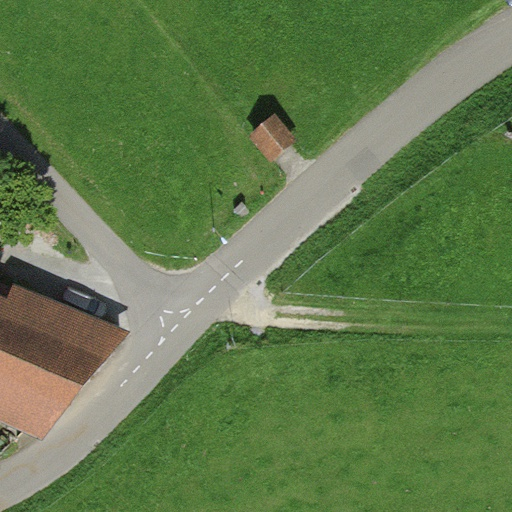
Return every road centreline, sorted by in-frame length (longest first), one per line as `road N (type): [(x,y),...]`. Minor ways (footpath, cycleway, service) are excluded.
road 1 (unclassified): [(511,44),(355,160),(183,325),(78,448),(0,487)]
road 2 (track): [(183,325),(0,127)]
